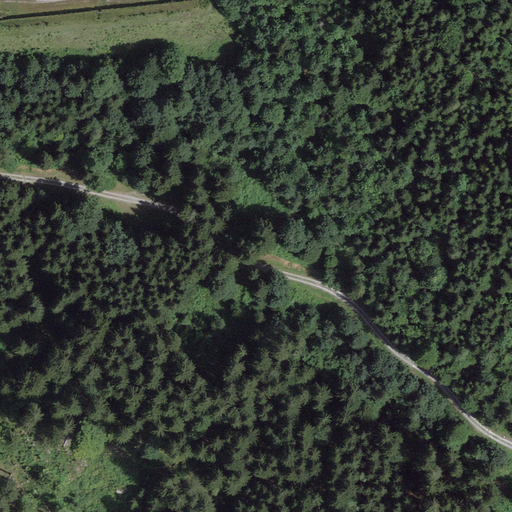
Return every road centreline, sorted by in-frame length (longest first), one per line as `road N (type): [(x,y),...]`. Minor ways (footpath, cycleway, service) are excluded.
road 1 (track): [(146,202),(194,221),(253,263),(344,298),(476,423),(511,445)]
road 2 (track): [(0,175),(146,202)]
